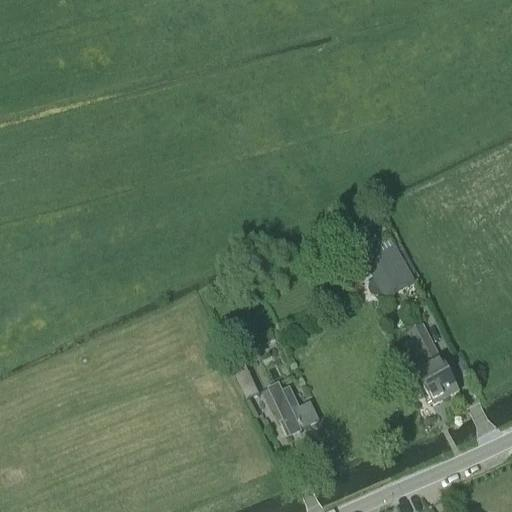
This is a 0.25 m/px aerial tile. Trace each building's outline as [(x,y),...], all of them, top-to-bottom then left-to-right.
[(356,277),(367,271),(373,283),(370,285),(368,288),(367,293),(369,297),(373,299),(378,299),(381,297),(382,298),(412,282),(389,242),(370,253),(364,242),(359,244),(354,235),(337,244),(356,277)] [(242,291),(264,282),(258,267),(236,277),(242,291)] [(414,375),(432,407),(457,393),(412,311),(398,318),(426,369),(414,375)] [(244,368),(232,374),(245,403),(258,397),(244,368)] [(278,388),(268,393),(283,424),(279,426),(286,440),(290,439),(300,435),(299,433),(318,424),(309,406),(299,411),(289,390),(281,394),(278,388)]
